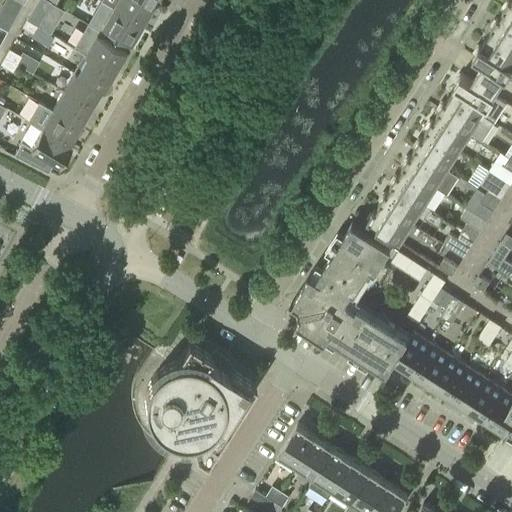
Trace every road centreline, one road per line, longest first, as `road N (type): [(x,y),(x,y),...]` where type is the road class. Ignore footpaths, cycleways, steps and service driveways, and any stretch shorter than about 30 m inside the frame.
road 1 (residential): [(250,332),(463,0)]
road 2 (tertiary): [(110,248),(139,215),(266,0)]
road 3 (residential): [(73,216),(204,0)]
road 4 (tertiary): [(0,459),(108,272),(110,248)]
road 5 (residential): [(487,484),(292,360)]
road 6 (residential): [(198,511),(292,360)]
road 7 (residential): [(250,332),(110,248)]
road 8 (residential): [(0,341),(73,216)]
